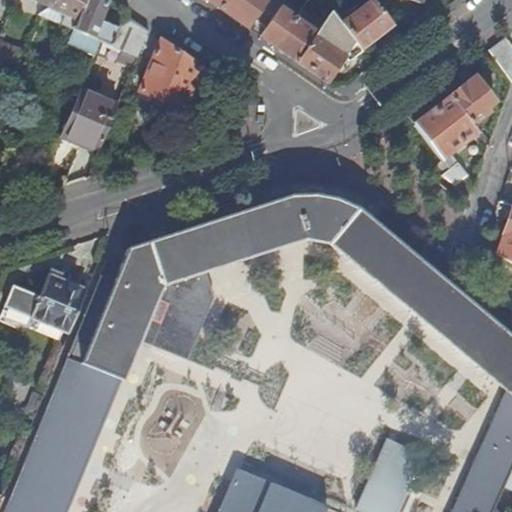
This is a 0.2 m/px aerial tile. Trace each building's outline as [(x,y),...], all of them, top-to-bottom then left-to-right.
[(85,0),(50,0),(48,7),(47,9),(64,16),(60,24),(73,30),(85,0)] [(85,0),(73,30),(101,42),(123,51),(138,58),(148,32),(124,15),(118,30),(100,21),(107,3),(102,0),(85,0)] [(207,0),(219,8),(225,0),(207,0)] [(225,0),(219,8),(248,28),(254,20),(266,28),(280,7),(270,0),(225,0)] [(342,27),(360,50),(392,25),(373,0),(341,25),(342,27)] [(266,28),(259,36),(274,47),(296,18),(280,7),(266,28)] [(64,16),(47,9),(37,14),(60,24),(64,16)] [(317,33),(296,62),(327,83),(344,59),(349,62),(362,52),(360,50),(342,27),(324,44),(319,42),(326,33),(329,34),(339,23),(331,12),(317,33)] [(296,18),(274,47),(296,62),(317,33),(296,18)] [(73,30),(67,43),(95,55),(101,42),(73,30)] [(511,80),(511,48),(505,39),(489,52),(511,82),(511,80)] [(202,70),(161,41),(139,91),(185,111),(202,70)] [(138,58),(123,51),(118,63),(133,69),(138,58)] [(202,70),(185,111),(172,144),(199,135),(222,83),(202,70)] [(476,78),(451,98),(473,126),(489,113),(486,110),(495,103),(476,78)] [(118,107),(80,91),(61,136),(99,152),(118,107)] [(473,126),(451,98),(415,125),(443,160),(478,133),(473,126)] [(442,176),(454,186),(467,176),(458,163),(450,169),(442,176)] [(359,268),(376,225),(361,212),(336,201),(314,196),(290,197),(127,250),(114,282),(100,276),(85,313),(3,511),(65,511),(119,381),(122,382),(138,342),(184,362),(212,298),(205,272),(277,249),(304,241),(329,243),(359,268)] [(510,213),(508,219),(503,233),(508,235),(502,256),(511,262),(511,205),(510,213)] [(511,337),(500,328),(376,225),(359,268),(506,391),(452,511),(492,511),(511,467),(511,337)] [(508,235),(503,233),(497,253),(502,256),(508,235)] [(51,269),(48,276),(59,280),(61,274),(51,269)] [(69,334),(87,291),(48,276),(39,297),(31,318),(69,334)] [(2,306),(31,318),(39,297),(11,286),(2,306)] [(382,442),(356,510),(359,511),(397,511),(420,456),(382,442)] [(511,511),(511,467),(492,511),(511,511)] [(221,511),(326,511),(327,509),(239,472),(221,511)]
